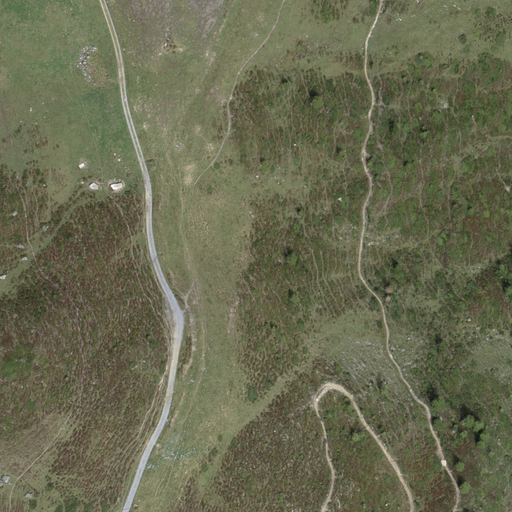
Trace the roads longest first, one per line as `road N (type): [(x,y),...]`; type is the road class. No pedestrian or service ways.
road 1 (track): [(146,167),(177,370),(126,511)]
road 2 (track): [(101,0),(146,167)]
